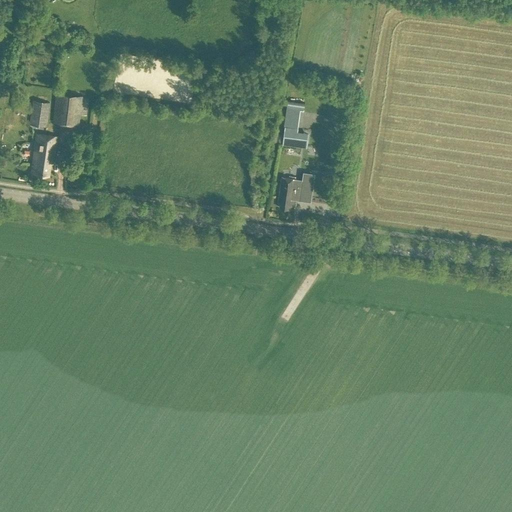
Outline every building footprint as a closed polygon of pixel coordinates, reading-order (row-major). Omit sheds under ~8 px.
[(87,95),(57,92),(53,122),(77,125),(79,114),(84,115),(87,95)] [(49,102),(33,99),(29,124),(45,127),(49,102)] [(284,129),(298,130),(301,108),(286,106),(284,125),(285,125),(284,129)] [(296,144),(298,130),(284,129),(283,142),(296,144)] [(308,131),(298,130),(296,144),(307,145),(308,131)] [(36,133),(31,172),(48,174),(50,156),(53,156),(56,135),(36,133)] [(294,199),(293,199),(293,196),(300,197),(300,199),(310,200),(313,178),(303,177),(303,180),(296,179),(296,178),(282,176),(278,203),(280,203),(280,207),(293,209),(294,199)]
